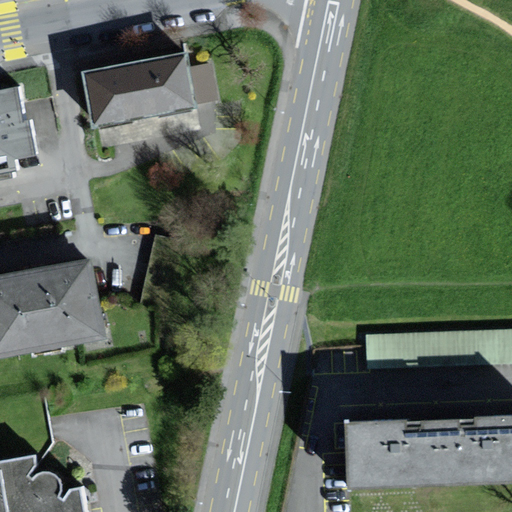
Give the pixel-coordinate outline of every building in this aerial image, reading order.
[(182,50),(80,67),(90,121),(191,104),(182,50)] [(14,87),(0,89),(0,172),(14,170),(12,155),(36,151),(31,118),(19,120),(14,87)] [(202,99),(204,123),(217,122),(215,98),(202,99)] [(85,259),(0,275),(0,358),(100,339),(85,259)] [(511,332),(363,337),(364,371),(511,366),(511,332)] [(511,413),(436,416),(439,487),(511,484),(511,413)] [(439,487),(436,416),(341,419),(343,489),(439,487)] [(31,478),(30,480),(25,474),(36,463),(34,454),(0,459),(0,511),(84,511),(81,489),(70,488),(62,498),(55,496),(56,494),(57,492),(58,490),(58,489),(58,488),(58,486),(58,485),(58,484),(57,481),(56,479),(55,478),(54,476),(53,475),(52,474),(50,473),(48,472),(47,472),(45,472),(43,472),(41,472),(39,472),(38,473),(36,474),(33,475),(32,476),(31,478)]
